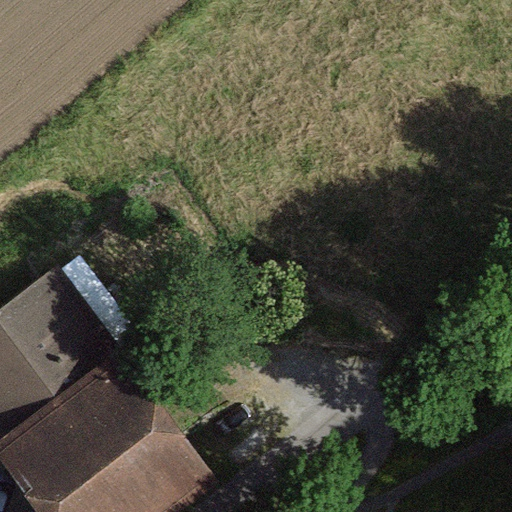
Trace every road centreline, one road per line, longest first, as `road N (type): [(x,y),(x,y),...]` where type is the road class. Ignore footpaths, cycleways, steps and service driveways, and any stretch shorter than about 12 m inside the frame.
road 1 (unclassified): [(218,511),(402,368),(511,255)]
road 2 (track): [(167,414),(245,367),(366,396)]
